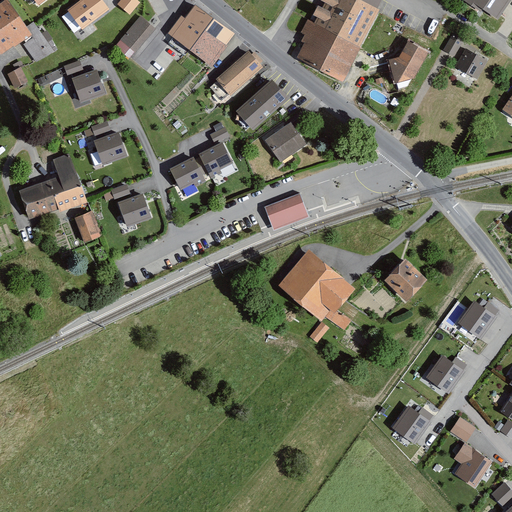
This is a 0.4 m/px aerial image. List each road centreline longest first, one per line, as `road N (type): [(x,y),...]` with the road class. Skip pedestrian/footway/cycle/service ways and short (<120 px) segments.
road 1 (residential): [(389,145),(178,236),(105,53)]
road 2 (tertiary): [(389,145),(268,46)]
road 3 (tertiary): [(511,283),(429,177)]
